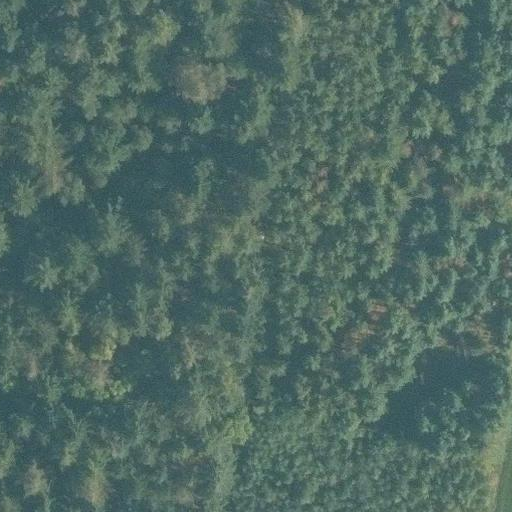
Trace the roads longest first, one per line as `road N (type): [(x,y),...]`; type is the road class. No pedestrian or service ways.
road 1 (track): [(273,0),(185,511)]
road 2 (track): [(0,351),(209,373)]
